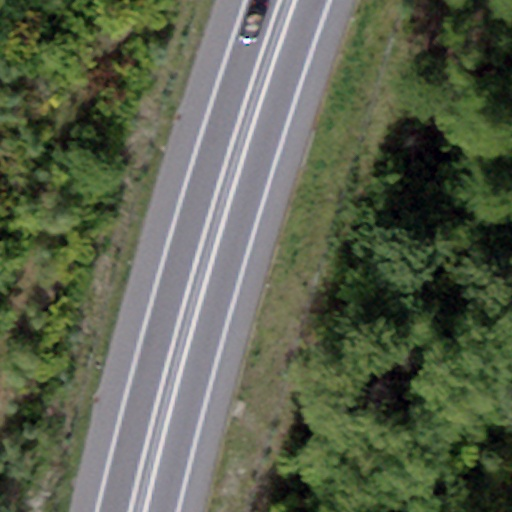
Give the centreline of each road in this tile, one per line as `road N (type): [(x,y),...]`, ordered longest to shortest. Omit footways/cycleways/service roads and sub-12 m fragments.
road 1 (trunk): [(162,511),(224,271),(312,0)]
road 2 (trunk): [(261,0),(178,257),(112,511)]
